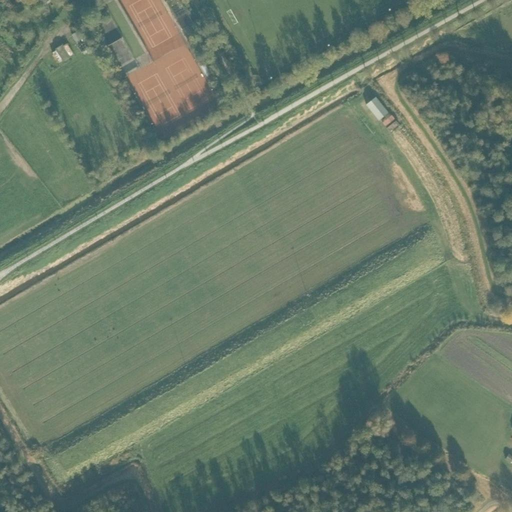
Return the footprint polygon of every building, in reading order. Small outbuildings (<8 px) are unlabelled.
[(182,30),(192,24),(178,0),(168,0),(166,2),(182,30)] [(97,12),(100,17),(106,14),(103,9),(97,12)] [(77,32),(72,36),(76,43),(82,39),(77,32)] [(62,46),(55,50),(64,63),(70,58),(62,46)] [(378,121),(384,117),(388,114),(375,97),(365,105),(378,121)]
